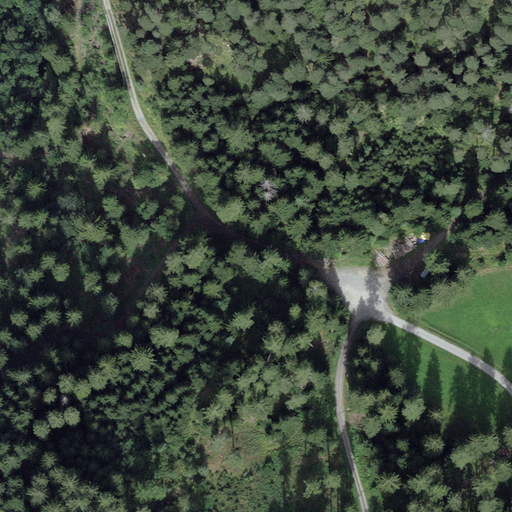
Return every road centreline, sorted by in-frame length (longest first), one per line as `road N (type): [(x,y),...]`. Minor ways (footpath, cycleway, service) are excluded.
road 1 (track): [(100,0),(136,108),(211,223),(303,262),(366,308)]
road 2 (track): [(211,223),(111,328),(91,337),(65,329),(0,371)]
road 3 (track): [(366,308),(336,390),(365,511)]
road 4 (track): [(366,308),(479,197),(511,180)]
road 5 (unclassified): [(511,391),(366,308)]
